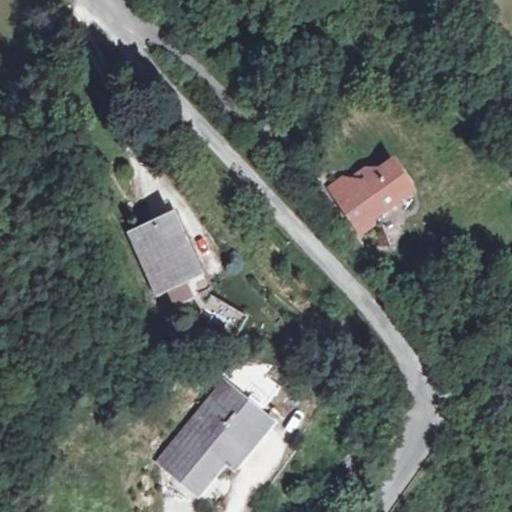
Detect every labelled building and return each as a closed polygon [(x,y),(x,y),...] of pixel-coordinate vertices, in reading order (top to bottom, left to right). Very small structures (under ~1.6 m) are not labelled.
[(344,177),(331,186),(362,233),(377,223),(373,217),(386,208),(382,203),(410,183),(395,161),(373,176),(367,168),(348,183),(344,177)] [(177,286),(201,275),(176,219),(134,237),(159,294),(177,286)] [(209,292),(201,275),(177,286),(185,303),(209,292)] [(247,323),(209,303),(201,317),(242,336),(247,323)] [(264,410),(282,388),(268,376),(250,399),(264,410)] [(252,430),(263,416),(226,386),(163,463),(201,493),(228,459),(224,455),(230,448),(244,459),(261,437),(252,430)] [(272,424),(263,416),(252,430),(261,437),(272,424)] [(228,459),(237,467),(244,459),(230,448),(224,455),(228,459)] [(172,486),(168,501),(186,506),(190,491),(172,486)]
